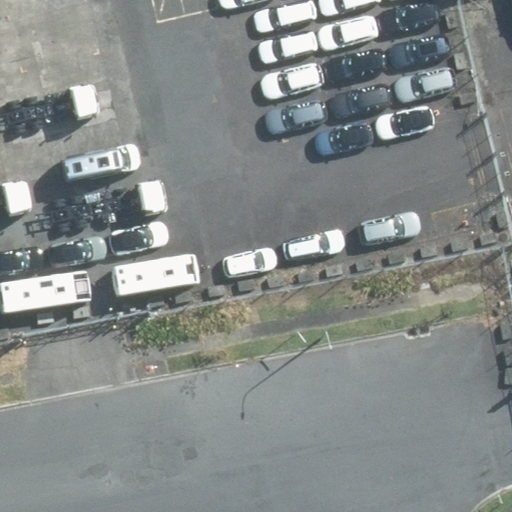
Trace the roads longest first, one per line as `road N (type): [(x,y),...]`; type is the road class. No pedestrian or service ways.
road 1 (unknown): [(113,476),(6,0)]
road 2 (unknown): [(172,0),(217,206),(238,235),(270,239),(465,198)]
road 3 (unclassified): [(362,511),(350,432),(0,497)]
